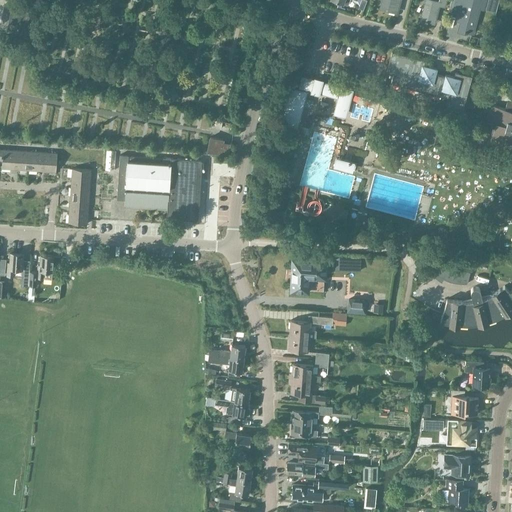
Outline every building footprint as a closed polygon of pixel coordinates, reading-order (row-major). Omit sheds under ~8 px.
[(366,0),(361,0),(358,8),(363,10),(367,0),(366,0)] [(400,0),(401,0),(400,0),(382,0),(380,8),(396,12),(399,0),(400,0)] [(445,7),(446,0),(439,0),(439,1),(433,0),(425,0),(420,21),(427,23),(427,22),(434,24),(439,5),(445,7)] [(455,0),(452,13),(462,16),(458,30),(473,34),(480,9),(483,10),(485,0),(455,0)] [(488,0),(486,9),(496,12),(499,0),(488,0)] [(11,16),(8,31),(9,31),(14,32),(13,39),(21,40),(21,39),(33,42),(35,29),(29,27),(33,11),(18,8),(16,17),(11,16)] [(440,96),(446,75),(445,77),(435,74),(437,69),(428,67),(430,62),(392,52),(387,72),(393,74),(391,83),(440,96)] [(446,75),(440,96),(450,99),(448,107),(463,111),(472,77),(455,72),(454,77),(446,75)] [(311,90),(314,80),(303,77),(299,90),(291,88),(281,125),(298,130),(308,89),(311,90)] [(353,91),(323,83),(321,92),(340,98),(335,114),(346,116),(353,91)] [(377,93),(376,96),(383,98),(386,86),(385,86),(379,85),(378,88),(377,92),(377,93)] [(511,103),(507,106),(506,109),(491,105),(484,131),(475,129),(470,146),(488,150),(489,145),(504,148),(507,140),(511,141),(511,103)] [(465,133),(464,140),(470,142),(472,135),(465,133)] [(228,153),(230,142),(223,140),(224,138),(211,135),(208,149),(221,152),(221,151),(228,153)] [(12,169),(14,150),(0,148),(0,160),(2,160),(2,168),(12,169)] [(27,170),(28,151),(14,150),(12,169),(27,170)] [(41,171),(42,152),(28,151),(27,170),(41,171)] [(42,152),(41,171),(56,172),(57,153),(42,152)] [(171,159),(120,155),(117,199),(125,200),(124,207),(167,210),(167,218),(197,220),(201,160),(171,158),(171,159)] [(352,168),(353,164),(353,163),(336,158),(334,166),(350,170),(350,168),(352,168)] [(71,182),(90,183),(91,170),(72,168),(71,182)] [(89,197),(90,183),(71,182),(70,196),(89,197)] [(88,210),(89,197),(70,196),(70,209),(88,210)] [(87,224),(88,210),(70,209),(69,223),(87,224)] [(358,212),(356,221),(364,223),(366,215),(358,212)] [(22,270),(23,254),(11,253),(10,262),(8,262),(7,276),(14,276),(14,269),(22,270)] [(28,285),(37,286),(37,278),(43,278),(52,279),(52,272),(54,256),(41,255),(40,264),(38,264),(37,272),(29,271),(28,285)] [(293,260),(291,290),(324,292),(326,266),(333,266),(333,270),(361,271),(361,259),(325,257),(325,261),(293,260)] [(434,262),(431,273),(437,275),(436,276),(461,284),(461,282),(467,284),(470,272),(434,262)] [(511,289),(510,291),(505,286),(500,289),(492,294),(492,295),(488,297),(487,296),(487,297),(482,299),(480,290),(480,289),(479,289),(479,288),(478,287),(477,287),(476,287),(475,287),(474,287),(473,287),(472,288),(472,289),(471,289),(471,290),(471,291),(471,292),(473,301),(468,301),(467,301),(467,302),(462,301),(452,300),(447,299),(440,321),(449,325),(459,326),(460,325),(469,325),(478,324),(478,325),(488,323),(488,321),(496,318),(505,314),(505,315),(511,310),(511,289)] [(365,314),(366,300),(348,299),(347,312),(365,314)] [(374,304),(374,312),(382,313),(383,305),(374,304)] [(345,326),(346,314),(332,313),(332,318),(308,316),(308,322),(291,320),(289,335),(309,337),(316,338),(316,330),(310,330),(310,322),(318,323),(331,325),(345,326)] [(308,352),(309,337),(289,335),(288,350),(308,352)] [(218,350),(217,355),(231,357),(244,358),(245,346),(232,344),(231,351),(218,350)] [(315,359),(328,360),(329,353),(316,352),(315,359)] [(217,355),(216,361),(230,362),(229,370),(228,374),(241,375),(241,371),(242,371),(244,358),(231,357),(217,355)] [(489,386),(490,368),(484,368),(484,361),(466,360),(465,371),(474,372),(473,385),(489,386)] [(293,364),(292,378),(311,380),(320,381),(320,376),(314,376),(314,374),(312,374),(312,365),(293,364)] [(230,388),(232,380),(216,378),(215,385),(230,388)] [(292,378),(290,393),(299,394),(299,401),(325,403),(326,396),(310,395),(311,380),(292,378)] [(232,387),(230,400),(234,401),(248,403),(250,390),(232,387)] [(477,414),(478,398),(466,397),(466,396),(464,396),(465,390),(451,389),(451,396),(452,396),(451,413),(465,414),(465,413),(477,414)] [(246,416),(248,403),(234,401),(232,414),(246,416)] [(355,415),(355,409),(351,408),(332,406),(332,415),(351,416),(351,415),(355,415)] [(292,422),(312,424),(312,417),(318,417),(319,412),(293,410),(292,422)] [(423,428),(443,429),(444,420),(423,419),(423,428)] [(475,445),(476,428),(469,427),(470,421),(449,420),(447,443),(475,445)] [(249,447),(251,435),(237,433),(237,432),(226,430),(226,423),(214,422),(213,430),(225,432),(225,436),(236,438),(235,445),(249,447)] [(312,430),(312,424),(292,422),(291,434),(317,436),(318,430),(312,430)] [(346,445),(346,438),(340,438),(340,437),(328,436),(327,443),(339,444),(339,445),(346,445)] [(299,461),(315,462),(317,446),(312,445),(289,443),(288,453),(300,454),(299,461)] [(32,511),(39,459),(0,454),(0,505),(11,506),(10,511),(32,511)] [(344,463),(345,455),(341,455),(329,455),(329,458),(329,462),(344,463)] [(470,456),(453,455),(445,455),(444,467),(452,467),(452,473),(464,473),(464,474),(470,474),(470,464),(469,464),(470,456)] [(315,475),(315,465),(303,464),(288,462),(287,473),(308,475),(315,475)] [(239,466),(237,479),(250,481),(252,468),(239,466)] [(363,482),(377,482),(378,466),(363,466),(363,482)] [(223,478),(223,482),(230,483),(230,484),(236,485),(235,492),(230,492),(229,499),(241,501),(242,493),(248,494),(250,481),(237,479),(231,478),(224,477),(223,478)] [(292,484),(291,499),(322,501),(323,486),(349,488),(350,481),(320,479),(320,486),(292,484)] [(467,504),(468,489),(462,489),(462,481),(447,480),(447,488),(450,489),(449,501),(458,501),(458,504),(467,504)] [(390,496),(388,503),(396,505),(397,498),(390,496)] [(233,511),(234,506),(235,501),(219,498),(218,508),(233,511)]
